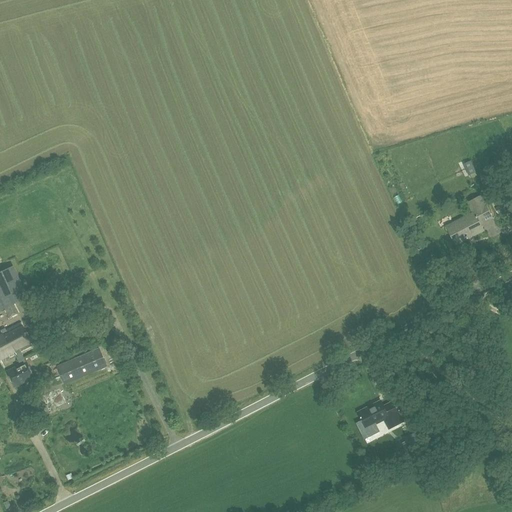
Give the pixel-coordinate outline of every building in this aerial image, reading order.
[(492,217),(481,196),(468,203),(473,213),(446,227),(455,244),(483,230),(480,224),(492,217)] [(495,208),(498,214),(505,210),(502,204),(495,208)] [(14,304),(28,297),(13,266),(0,272),(0,310),(5,308),(9,317),(18,313),(14,304)] [(32,346),(21,323),(6,330),(5,328),(1,330),(1,331),(0,331),(0,357),(2,362),(16,356),(18,360),(24,358),(20,351),(32,346)] [(100,348),(79,356),(56,366),(65,384),(108,366),(100,348)] [(15,387),(34,378),(26,362),(24,358),(18,360),(20,364),(7,371),(15,387)] [(403,422),(392,402),(383,407),(381,402),(358,414),(365,428),(384,418),(389,429),(403,422)] [(415,445),(410,437),(401,442),(405,450),(415,445)]
